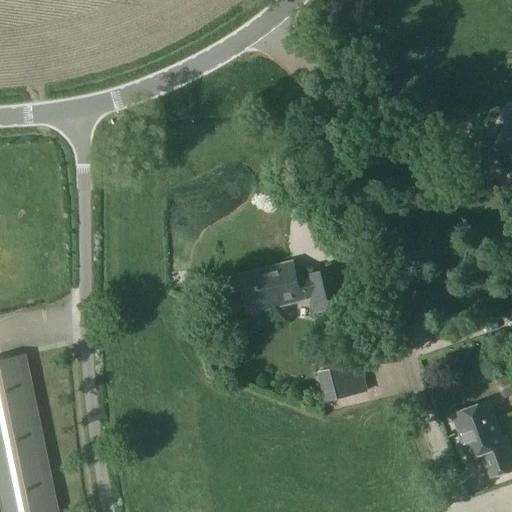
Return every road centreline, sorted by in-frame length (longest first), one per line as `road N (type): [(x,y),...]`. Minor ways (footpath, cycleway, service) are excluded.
road 1 (unclassified): [(107,511),(84,322),(82,109)]
road 2 (tertiary): [(82,109),(192,72),(292,0)]
